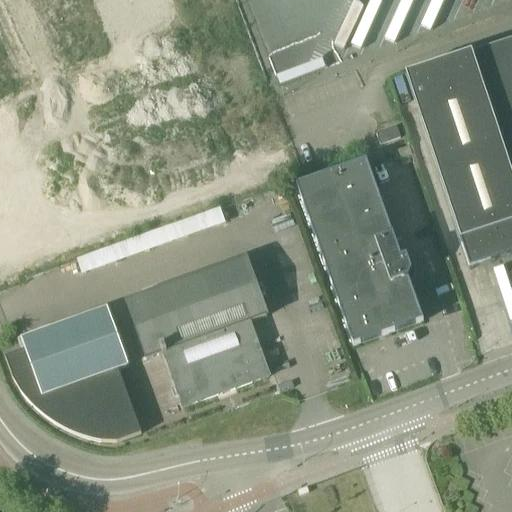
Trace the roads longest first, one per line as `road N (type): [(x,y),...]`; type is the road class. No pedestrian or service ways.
road 1 (unclassified): [(160,466),(326,437),(511,369)]
road 2 (unknown): [(465,385),(389,139)]
road 3 (unclassified): [(160,466),(98,476),(69,470),(40,457),(0,415)]
